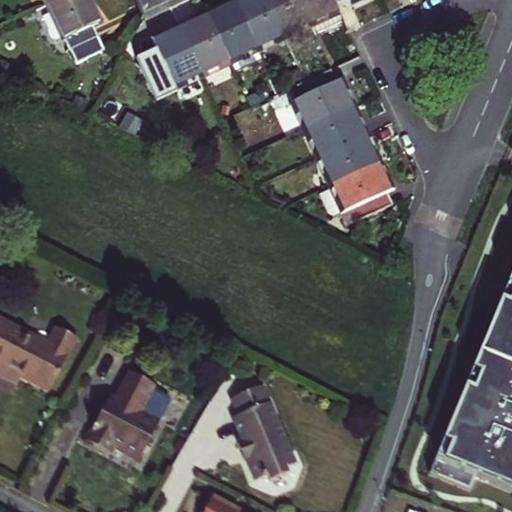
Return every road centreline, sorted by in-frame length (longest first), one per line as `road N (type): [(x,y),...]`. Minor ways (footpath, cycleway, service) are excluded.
road 1 (unclassified): [(437,231),(409,379),(366,511)]
road 2 (residential): [(464,0),(377,39),(450,194)]
road 3 (residential): [(450,194),(511,43)]
